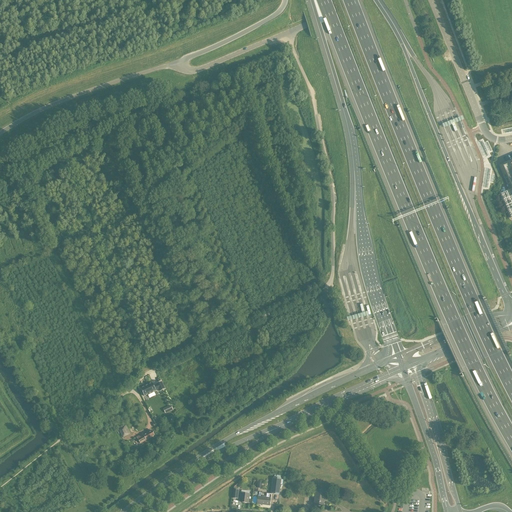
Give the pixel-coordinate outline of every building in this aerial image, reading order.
[(502,105),(511,103),(509,95),(500,98),(502,105)] [(511,162),(502,167),(511,189),(501,195),(511,218),(511,217),(511,162)] [(152,383),(140,389),(144,396),(156,391),(156,390),(158,388),(160,391),(165,389),(161,382),(156,384),(157,385),(154,386),(152,383)] [(124,436),(131,433),(127,425),(120,429),(124,436)] [(140,443),(155,435),(154,433),(155,433),(154,432),(153,430),(144,435),(143,433),(137,436),(140,443)] [(273,478),(271,493),(279,494),(281,479),(281,476),(277,475),(276,478),(273,478)] [(323,507),(325,491),(315,490),(314,506),(323,507)] [(242,502),(249,503),(250,494),(240,493),(240,499),(243,499),(242,502)] [(297,507),(299,497),(290,495),(288,505),(297,507)] [(258,497),(257,504),(270,506),(271,498),(266,498),(267,497),(262,496),(262,497),(258,497)]
